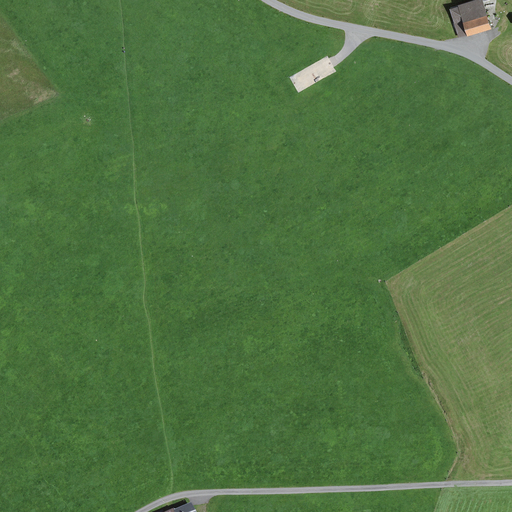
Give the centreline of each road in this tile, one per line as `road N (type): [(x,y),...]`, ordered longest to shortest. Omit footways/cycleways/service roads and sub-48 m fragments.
road 1 (track): [(174,496),(511,483)]
road 2 (unclassified): [(268,0),(290,14),(456,51),(511,80)]
